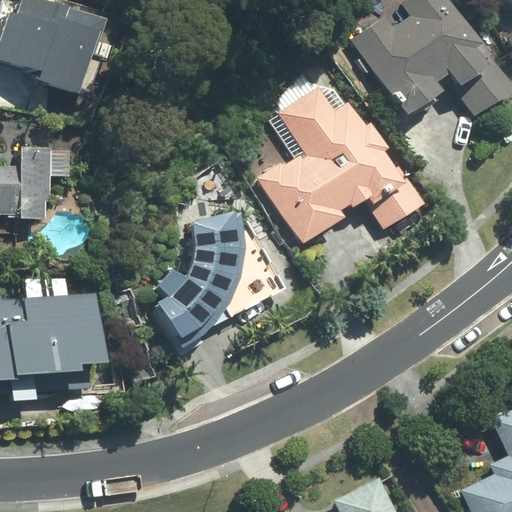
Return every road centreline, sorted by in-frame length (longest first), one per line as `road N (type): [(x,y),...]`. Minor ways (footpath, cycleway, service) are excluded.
road 1 (residential): [(511,262),(422,334),(247,431),(141,465),(0,476)]
road 2 (unknown): [(368,367),(447,511)]
